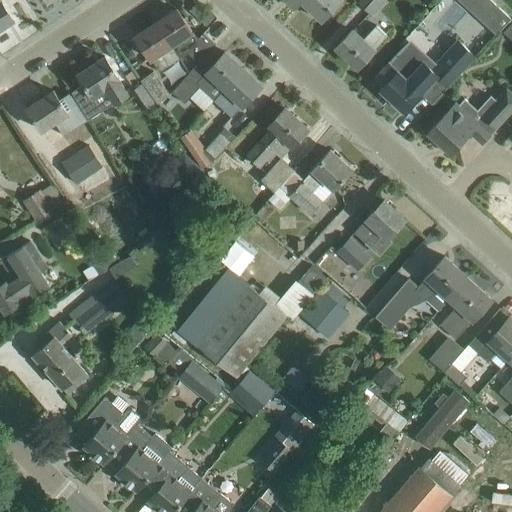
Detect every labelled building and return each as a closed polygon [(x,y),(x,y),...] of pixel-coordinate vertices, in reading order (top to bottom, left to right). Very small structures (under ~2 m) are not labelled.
[(0,0),(0,27),(14,19),(0,0)] [(286,0),(295,8),(301,0),(322,19),(340,0),(286,0)] [(381,0),(359,0),(358,1),(370,12),(381,0)] [(484,23),(496,34),(510,19),(499,7),(484,23)] [(157,22),(181,58),(189,52),(199,62),(216,43),(204,32),(199,37),(192,31),(192,30),(177,8),(157,22)] [(160,72),(181,58),(157,22),(136,36),(160,72)] [(363,38),(352,28),(336,46),(358,66),(374,49),(387,34),(376,24),(363,38)] [(458,39),(432,68),(431,69),(437,75),(448,85),(476,56),(458,39)] [(406,44),(375,77),(384,85),(380,89),(404,111),(421,93),(421,92),(437,75),(431,69),(432,68),(406,44)] [(200,86),(214,99),(243,68),(225,51),(199,78),(191,70),(173,90),(185,103),(200,86)] [(84,82),(70,91),(87,118),(115,100),(115,101),(128,93),(118,79),(120,78),(105,56),(78,73),(84,82)] [(243,68),(214,99),(232,116),(262,85),(243,68)] [(140,79),(133,69),(125,75),(132,85),(140,79)] [(158,102),(170,93),(153,71),(141,80),(158,102)] [(511,111),(511,90),(508,87),(482,115),(496,128),(511,111)] [(68,112),(65,106),(54,90),(27,107),(41,129),(55,121),(64,135),(76,127),(67,113),(68,112)] [(457,101),(428,131),(430,133),(429,138),(435,143),(439,141),(451,152),(468,134),(467,133),(479,121),(473,116),(478,110),(465,97),(459,103),(457,101)] [(261,179),(274,191),(294,169),(281,157),(308,128),(285,107),(269,124),(273,127),(249,153),(260,163),(266,157),(274,165),(261,179)] [(119,136),(107,117),(93,126),(105,146),(107,146),(113,156),(128,142),(123,134),(119,136)] [(226,127),(206,148),(215,156),(235,135),(226,127)] [(62,161),(77,183),(103,166),(102,164),(107,161),(102,152),(101,154),(94,143),(90,145),(89,143),(62,161)] [(294,169),(274,191),(275,192),(268,199),(279,209),(292,195),(311,213),(352,168),(330,149),(313,168),(304,178),(294,169)] [(202,170),(185,154),(161,179),(178,195),(202,170)] [(22,200),(36,221),(53,210),(54,209),(42,189),(41,188),(22,200)] [(384,199),(370,213),(366,218),(367,219),(355,231),(366,241),(377,228),(387,237),(405,218),(384,199)] [(54,209),(53,210),(60,221),(74,212),(66,200),(54,209)] [(160,222),(142,242),(149,248),(168,229),(160,222)] [(350,235),(336,251),(357,270),(371,255),(350,235)] [(30,240),(1,258),(14,279),(8,283),(5,280),(0,283),(0,305),(5,313),(21,303),(18,298),(31,290),(34,294),(50,284),(41,271),(48,267),(30,240)] [(92,264),(98,274),(121,259),(115,252),(106,259),(104,257),(92,264)] [(439,308),(449,297),(468,277),(444,255),(425,276),(427,277),(417,288),(439,308)] [(286,313),(230,267),(179,329),(237,377),(247,364),(246,363),(286,313)] [(491,299),(468,277),(449,297),(457,304),(440,323),(455,338),(491,299)] [(348,311),(321,288),(300,313),(328,336),(348,311)] [(85,334),(110,314),(93,294),(68,313),(85,334)] [(416,294),(391,327),(403,336),(428,303),(416,294)] [(406,306),(393,295),(375,315),(388,327),(406,306)] [(509,358),(511,354),(511,317),(509,315),(500,325),(491,317),(469,342),(478,351),(488,360),(489,358),(501,367),(509,358)] [(48,330),(54,336),(33,354),(68,393),(89,375),(61,343),(71,335),(59,320),(48,330)] [(156,331),(143,346),(159,360),(172,345),(156,331)] [(431,359),(444,370),(449,365),(458,355),(462,350),(449,339),(431,359)] [(449,365),(444,370),(459,384),(467,376),(461,370),(478,351),(469,342),(464,348),(463,349),(462,350),(458,355),(449,365)] [(511,354),(509,358),(511,361),(511,377),(500,391),(511,401),(511,354)] [(310,377),(293,364),(282,377),(299,391),(310,377)] [(414,435),(430,448),(470,400),(454,388),(448,396),(442,391),(434,402),(439,406),(414,435)] [(374,394),(362,409),(383,426),(387,422),(389,424),(398,412),(374,394)] [(79,428),(89,437),(83,445),(104,463),(121,443),(137,423),(140,420),(140,415),(132,409),(126,409),(124,412),(104,395),(74,432),(75,432),(79,428)] [(503,424),(509,416),(498,407),(492,415),(503,424)] [(152,435),(137,423),(121,443),(132,452),(115,472),(136,490),(153,470),(169,450),(169,449),(171,447),(169,445),(170,444),(155,431),(152,435)] [(456,432),(449,440),(472,462),(479,454),(456,432)] [(278,438),(259,460),(273,472),(292,449),(278,438)] [(169,450),(153,470),(164,479),(147,499),(162,511),(172,511),(185,497),(201,477),(169,450)] [(429,456),(420,466),(451,493),(460,483),(429,456)] [(511,458),(474,481),(481,493),(511,474),(511,458)] [(434,511),(451,493),(420,466),(419,466),(379,511),(434,511)] [(201,477),(185,497),(196,506),(190,511),(227,511),(231,507),(231,502),(201,477)] [(355,485),(333,511),(350,511),(365,494),(355,485)] [(267,487),(261,496),(259,495),(246,511),(247,511),(288,511),(276,502),(280,497),(267,487)]
